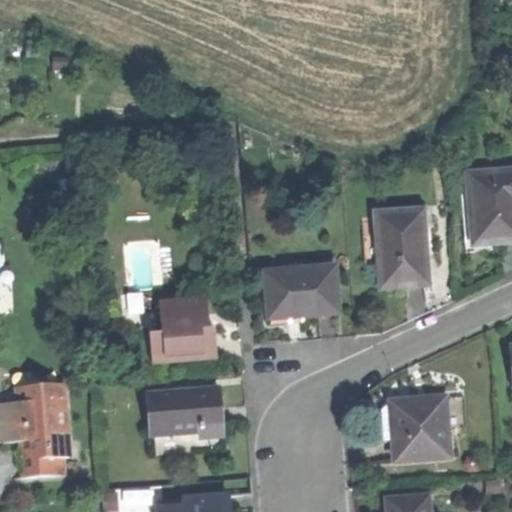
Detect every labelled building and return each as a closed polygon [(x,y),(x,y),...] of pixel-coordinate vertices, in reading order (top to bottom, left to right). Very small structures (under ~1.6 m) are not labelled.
[(491,254),(490,245),(471,247),(465,178),(465,172),(456,173),(463,256),(491,254)] [(502,244),(511,243),(511,174),(465,178),(471,247),(490,245),(502,244)] [(401,290),(424,288),(417,214),(372,218),(379,292),(401,290)] [(262,276),(267,322),(297,319),(335,316),(330,270),(300,273),(299,265),(287,267),(288,274),(262,276)] [(187,362),(214,360),(213,347),(212,331),(200,331),(199,316),(205,316),(204,303),(158,306),(160,335),(148,336),(149,359),(187,357),(187,362)] [(40,478),(62,476),(60,458),(70,457),(63,385),(42,387),(43,401),(0,404),(0,417),(2,443),(19,442),(23,480),(40,478)] [(147,439),(199,435),(202,429),(220,427),(219,411),(217,391),(143,397),(147,439)] [(417,405),(394,407),(398,450),(390,451),(392,469),(446,463),(440,402),(417,405)] [(450,406),(452,432),(461,432),(459,405),(450,406)] [(382,452),(390,451),(398,450),(394,407),(387,408),(378,420),(382,452)] [(226,511),(226,499),(182,503),(183,511),(178,511),(226,511)] [(427,511),(426,499),(383,503),(384,511),(427,511)]
